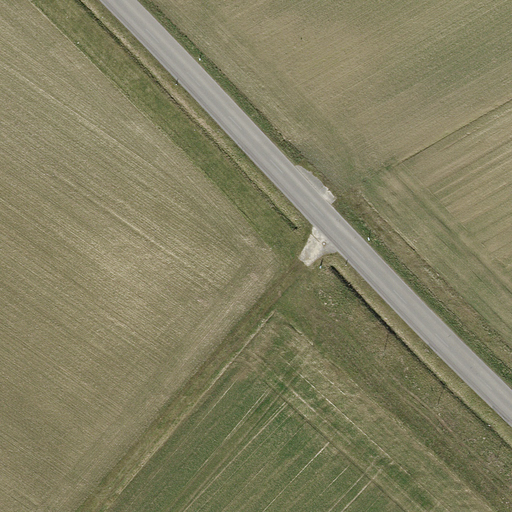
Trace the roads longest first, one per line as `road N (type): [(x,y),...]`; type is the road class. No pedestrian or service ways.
road 1 (tertiary): [(100,0),(511,406)]
road 2 (track): [(332,229),(94,511)]
